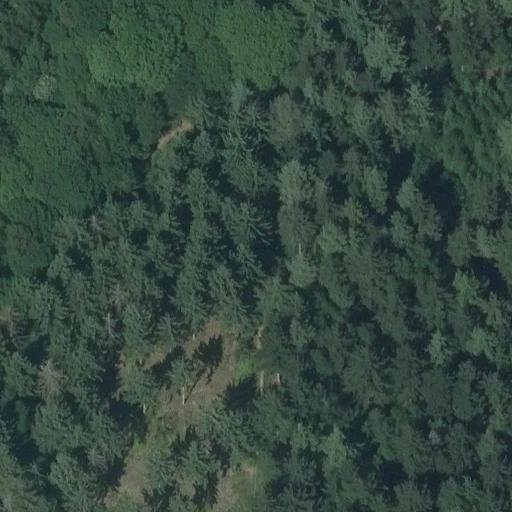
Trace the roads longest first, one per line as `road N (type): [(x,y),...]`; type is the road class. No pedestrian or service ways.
road 1 (track): [(282,0),(288,42),(275,88),(249,511)]
road 2 (track): [(288,42),(509,0)]
